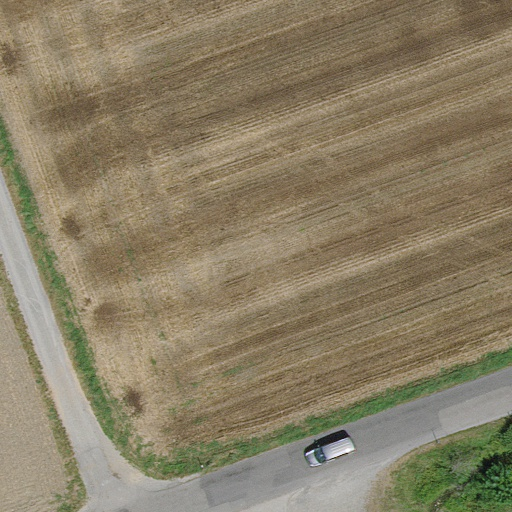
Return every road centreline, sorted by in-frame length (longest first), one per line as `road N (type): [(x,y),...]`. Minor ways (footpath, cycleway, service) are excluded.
road 1 (residential): [(175,511),(511,392)]
road 2 (track): [(0,197),(111,511)]
